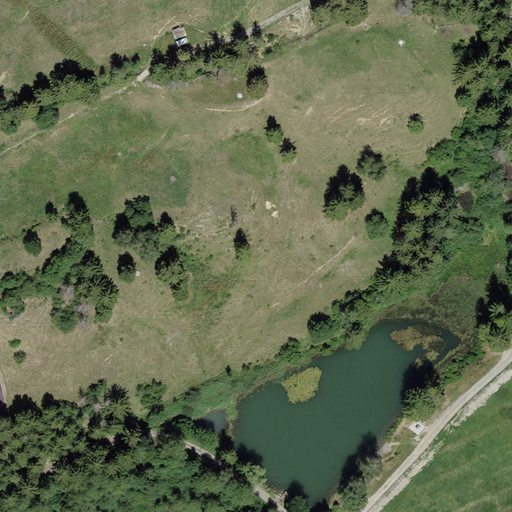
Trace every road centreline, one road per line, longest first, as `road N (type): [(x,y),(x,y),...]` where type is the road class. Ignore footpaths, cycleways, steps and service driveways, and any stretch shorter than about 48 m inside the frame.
road 1 (track): [(295,0),(0,152)]
road 2 (track): [(273,511),(181,440),(124,437),(0,489)]
road 3 (track): [(511,358),(364,511)]
